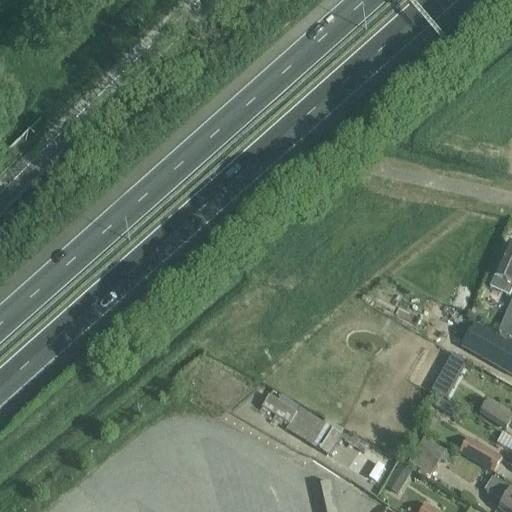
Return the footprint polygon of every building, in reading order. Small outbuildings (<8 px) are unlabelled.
[(511,246),(509,245),(501,263),(494,278),(495,278),(490,288),(510,297),(511,292),(511,246)] [(511,302),(500,333),(511,337),(511,302)] [(323,308),(320,317),(330,320),(333,311),(323,308)] [(405,309),(397,331),(442,349),(450,326),(405,309)] [(489,315),(475,310),(472,319),(485,324),(489,315)] [(475,326),(462,349),(476,358),(482,347),(511,364),(511,347),(477,327),(475,326)] [(204,358),(192,374),(200,380),(212,364),(204,358)] [(428,405),(436,410),(452,419),(457,410),(433,397),(428,405)] [(511,423),(511,418),(489,404),(475,397),(468,409),(482,416),(507,432),(511,423)] [(269,399),(262,412),(290,427),(287,431),(311,447),(330,457),(339,441),(355,450),(360,442),(326,422),(324,425),(283,398),(279,405),(269,399)] [(422,439),(408,466),(420,472),(418,476),(429,482),(447,453),(422,439)] [(469,440),(461,454),(494,474),(503,461),(469,440)] [(399,467),(386,490),(399,497),(412,474),(399,467)] [(502,511),(511,511),(511,490),(505,486),(505,487),(494,481),(486,494),(506,506),(502,511)]
